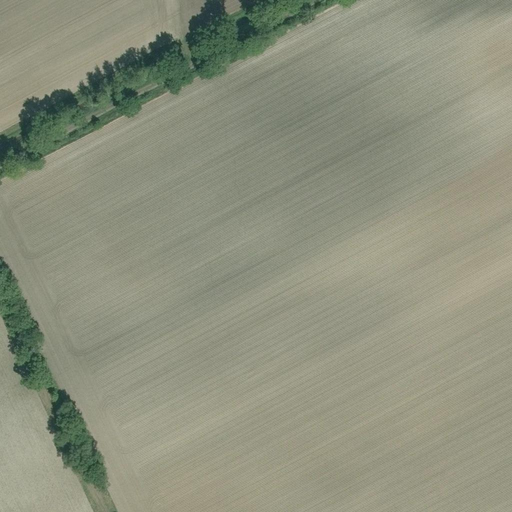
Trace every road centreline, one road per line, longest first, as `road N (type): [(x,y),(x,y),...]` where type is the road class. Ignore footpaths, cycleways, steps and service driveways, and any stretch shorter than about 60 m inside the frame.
road 1 (track): [(308,0),(0,164)]
road 2 (track): [(102,511),(0,296)]
